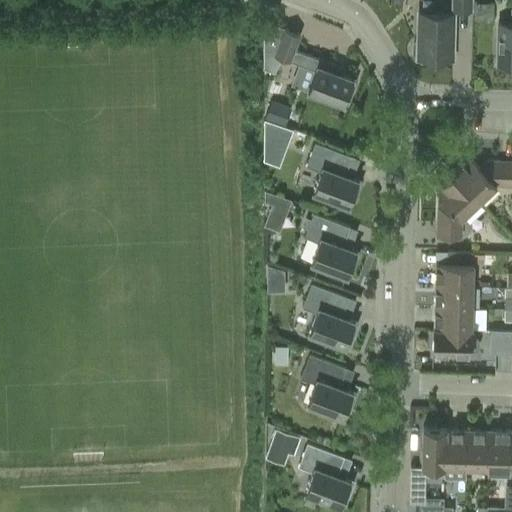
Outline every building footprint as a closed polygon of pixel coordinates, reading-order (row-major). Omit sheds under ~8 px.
[(453,0),(453,8),(471,9),(471,0),(453,0)] [(453,58),(454,13),(418,12),(418,40),(413,43),(413,52),(421,61),(430,61),(434,57),(453,58)] [(285,28),(264,20),(264,67),(276,72),(281,57),(315,70),(308,89),(344,103),(346,98),(349,99),(356,79),(341,74),(344,67),(294,49),(300,33),(285,28)] [(511,22),(498,22),(497,64),(505,64),(507,68),(511,67),(511,22)] [(265,117),(284,124),(290,108),(271,101),(265,117)] [(280,124),(264,118),(264,135),(269,142),(284,131),(280,124)] [(354,200),(361,180),(345,174),(352,155),(315,141),(306,165),(320,171),(313,190),(349,204),(351,199),(354,200)] [(462,162),(452,172),(479,201),(496,184),(511,184),(511,160),(486,160),(479,166),(471,157),(464,164),(462,162)] [(479,201),(452,172),(442,182),(443,184),(436,190),(444,199),(438,206),(437,236),(461,237),(461,217),(479,201)] [(272,204),(276,193),(265,189),(265,201),(272,204)] [(352,271),(359,251),(343,244),(350,226),(313,211),(304,236),(318,241),(311,261),(347,274),(349,270),(352,271)] [(435,284),(472,285),(473,263),(472,263),(472,251),(447,250),(447,262),(436,262),(435,284)] [(267,265),(267,279),(283,279),(283,271),(267,265)] [(350,341),(357,321),(341,315),(348,296),(311,282),(302,306),(316,312),(309,331),(345,345),(347,340),(350,341)] [(435,306),(472,307),(472,285),(435,284),(435,306)] [(433,327),(472,328),(471,328),(472,307),(435,306),(434,327),(433,327)] [(472,328),(433,327),(432,350),(454,350),(454,352),(456,353),(457,354),(459,354),(462,354),(464,353),(467,352),(467,351),(472,351),(472,350),(477,350),(479,349),(480,344),(479,339),(477,338),(472,338),(472,328)] [(511,329),(501,329),(500,352),(511,352),(511,329)] [(348,412),(356,392),(339,385),(346,367),(309,352),(300,377),(314,382),(307,402),(344,416),(345,411),(348,412)] [(445,465),(446,428),(446,427),(423,426),(422,465),(411,465),(410,501),(421,502),(425,502),(426,475),(445,476),(445,465)] [(270,444),(270,445),(289,452),(293,454),(300,436),(277,427),(270,444)] [(446,428),(445,465),(466,465),(467,428),(446,428)] [(467,428),(466,465),(487,466),(488,429),(467,428)] [(509,476),(511,430),(488,429),(487,466),(488,466),(488,475),(509,476)] [(346,500),(353,480),(337,474),(344,455),(307,441),(298,465),(312,471),(305,490),(341,504),(343,499),(346,500)] [(443,511),(444,505),(421,505),(421,502),(410,501),(409,511),(443,511)]
